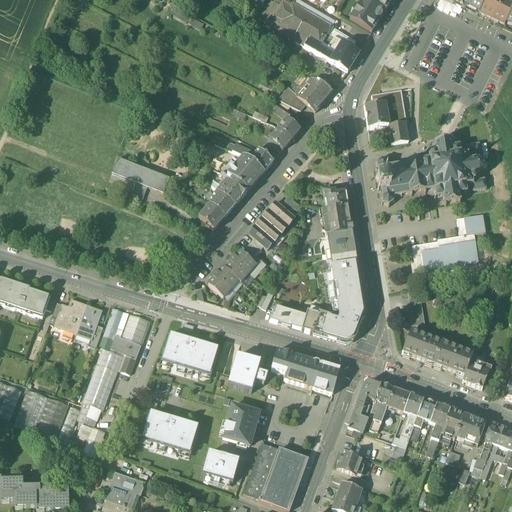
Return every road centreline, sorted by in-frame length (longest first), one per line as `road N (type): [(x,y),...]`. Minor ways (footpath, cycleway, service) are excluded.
road 1 (tertiary): [(0,256),(360,364)]
road 2 (residential): [(348,115),(322,120),(192,274)]
road 3 (tertiary): [(378,311),(348,115)]
road 4 (tertiary): [(304,511),(360,364)]
road 5 (tertiary): [(348,115),(405,4)]
road 6 (tertiary): [(399,378),(511,420)]
